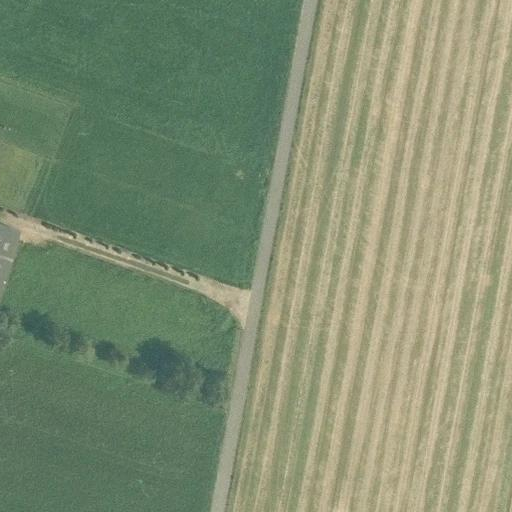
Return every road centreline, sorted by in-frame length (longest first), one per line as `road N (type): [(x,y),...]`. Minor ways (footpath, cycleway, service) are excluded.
road 1 (track): [(309,0),(217,511)]
road 2 (track): [(251,308),(0,220)]
